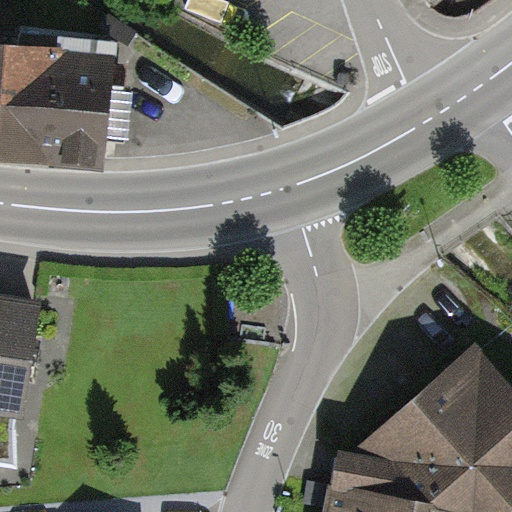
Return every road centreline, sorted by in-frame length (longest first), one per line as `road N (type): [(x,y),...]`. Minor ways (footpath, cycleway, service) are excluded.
road 1 (residential): [(249,511),(317,353),(323,312),(292,188)]
road 2 (secondary): [(0,203),(160,212),(292,188)]
road 3 (secondary): [(292,188),(434,119)]
road 4 (residential): [(434,119),(372,0)]
